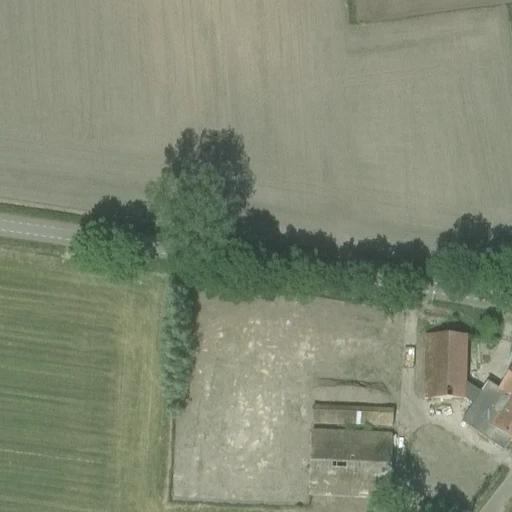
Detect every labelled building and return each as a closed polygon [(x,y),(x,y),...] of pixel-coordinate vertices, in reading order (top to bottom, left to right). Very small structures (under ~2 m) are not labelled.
[(423,399),(464,401),(466,338),(425,336),(423,399)] [(511,370),(498,391),(500,392),(479,424),(482,425),(483,423),(511,442),(511,370)] [(311,424),(371,427),(391,428),(392,412),(312,408),(311,424)] [(312,433),(309,497),(388,500),(391,436),(312,433)] [(402,508),(457,511),(458,496),(403,493),(402,508)]
